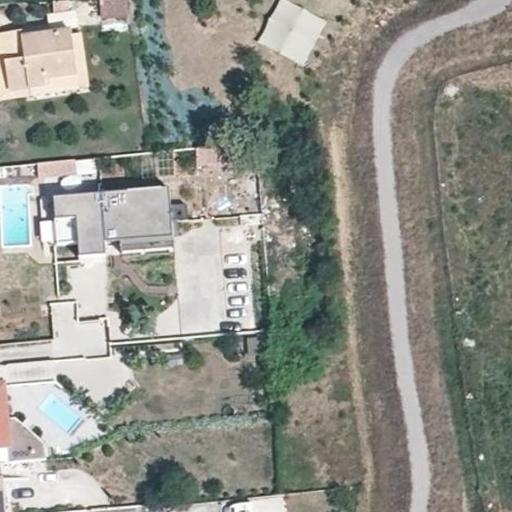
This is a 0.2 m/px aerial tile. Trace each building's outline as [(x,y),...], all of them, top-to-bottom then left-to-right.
[(129,12),(127,0),(107,0),(108,14),(129,12)] [(49,27),(20,31),(21,40),(49,35),(49,27)] [(70,33),(49,35),(21,40),(20,31),(0,34),(0,61),(5,60),(9,92),(46,87),(45,80),(75,76),(70,36),(70,33)] [(81,35),(70,36),(75,76),(45,80),(46,87),(9,92),(5,60),(0,61),(0,98),(88,87),(81,35)] [(54,197),(57,246),(78,244),(79,259),(106,257),(106,245),(174,240),(171,189),(54,197)] [(0,445),(9,445),(7,419),(4,386),(0,386),(0,445)] [(7,419),(11,463),(36,461),(34,440),(38,436),(17,419),(7,419)] [(47,459),(46,444),(38,436),(34,440),(36,461),(47,459)]
